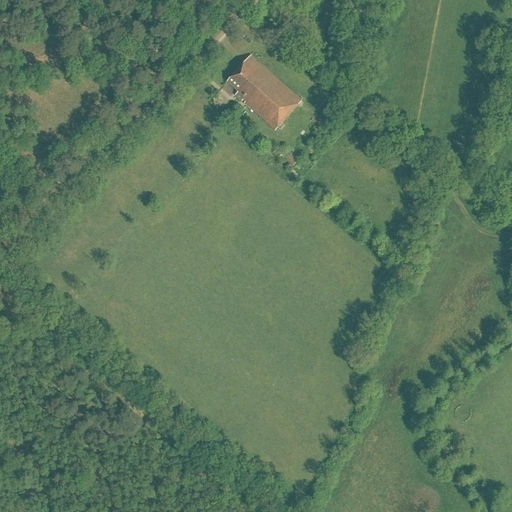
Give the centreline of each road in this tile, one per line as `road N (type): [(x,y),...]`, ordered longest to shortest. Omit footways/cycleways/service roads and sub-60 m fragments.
road 1 (track): [(0,263),(215,32)]
road 2 (track): [(0,71),(215,32)]
